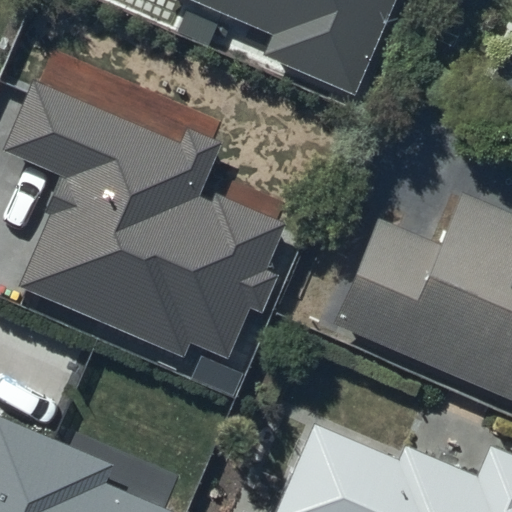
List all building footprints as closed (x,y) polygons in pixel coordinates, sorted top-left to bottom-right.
[(356,94),(396,0),(192,0),(271,34),(262,54),(356,94)] [(222,143),(186,128),(180,143),(33,81),(3,151),(66,178),(19,285),(186,356),(191,343),(228,359),(250,309),(261,314),(278,275),(265,269),(285,223),(203,187),(222,143)] [(511,219),(463,199),(443,248),(376,220),(331,326),(511,401),(511,219)] [(0,511),(172,511),(107,484),(115,465),(0,415),(0,511)] [(400,465),(313,427),(276,511),(511,511),(511,460),(492,452),(479,482),(406,451),(400,465)]
